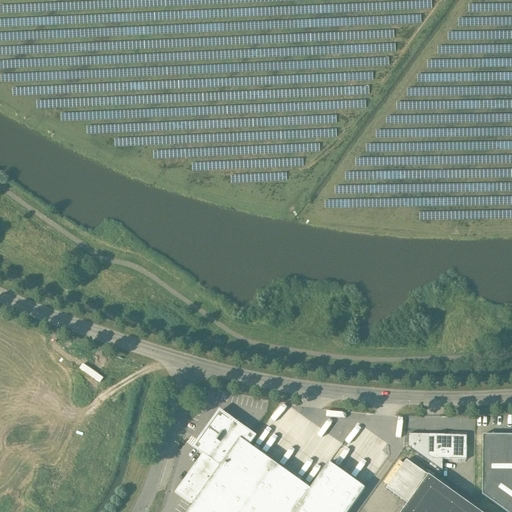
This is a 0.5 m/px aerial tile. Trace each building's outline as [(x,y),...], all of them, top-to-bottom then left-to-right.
[(276,422),(286,407),(281,404),(272,419),(276,422)] [(187,511),(348,511),(365,489),(329,463),(310,490),(249,446),(256,437),(219,412),(198,442),(194,446),(200,450),(203,453),(202,454),(175,492),(193,505),(187,511)] [(408,434),(408,447),(443,472),(443,460),(444,460),(466,460),(467,447),(467,446),(467,435),(449,435),(445,435),(444,435),(429,435),(408,434)] [(511,511),(511,435),(483,435),(482,495),(506,511),(511,511)] [(478,511),(428,476),(406,460),(386,489),(401,499),(408,504),(402,511),(478,511)] [(0,511),(31,511),(35,507),(36,507),(36,506),(36,505),(36,504),(36,503),(35,502),(0,479),(0,511)]
